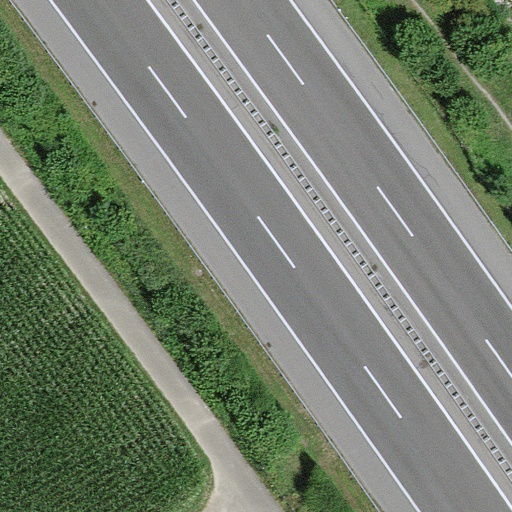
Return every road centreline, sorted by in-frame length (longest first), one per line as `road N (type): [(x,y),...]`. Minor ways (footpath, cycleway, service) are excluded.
road 1 (motorway): [(94,0),(480,511)]
road 2 (motorway): [(511,372),(235,0)]
road 3 (track): [(260,511),(0,172)]
